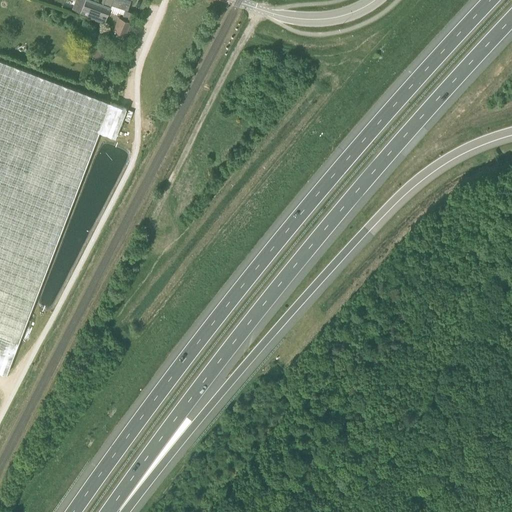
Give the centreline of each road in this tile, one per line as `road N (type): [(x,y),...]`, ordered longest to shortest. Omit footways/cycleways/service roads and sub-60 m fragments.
road 1 (motorway): [(492,0),(251,276),(73,511)]
road 2 (motorway): [(108,511),(271,294),(511,19)]
road 3 (motorway): [(113,511),(384,211),(425,172),(511,130)]
road 4 (tertiary): [(374,0),(324,19),(230,0)]
